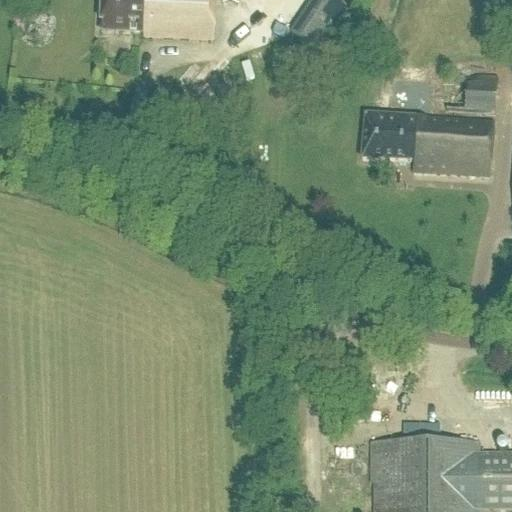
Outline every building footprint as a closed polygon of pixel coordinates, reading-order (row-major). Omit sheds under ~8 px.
[(144,41),(212,43),(213,0),(101,0),(100,35),(144,37),(144,41)] [(311,0),(286,37),(315,58),(344,16),(321,0),(311,0)] [(448,115),(495,119),(499,89),(451,85),(448,115)] [(413,168),(412,179),(488,181),(493,127),(365,118),(361,163),(413,168)] [(347,426),(367,427),(368,384),(349,384),(347,426)] [(374,487),(373,511),(511,511),(511,458),(478,458),(478,446),(370,446),(370,487),(374,487)]
